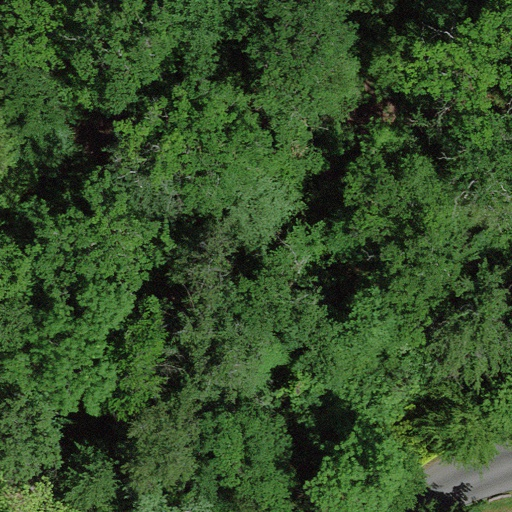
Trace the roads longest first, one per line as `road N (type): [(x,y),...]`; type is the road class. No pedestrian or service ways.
road 1 (unclassified): [(511,448),(445,471),(373,511)]
road 2 (track): [(86,0),(0,94)]
